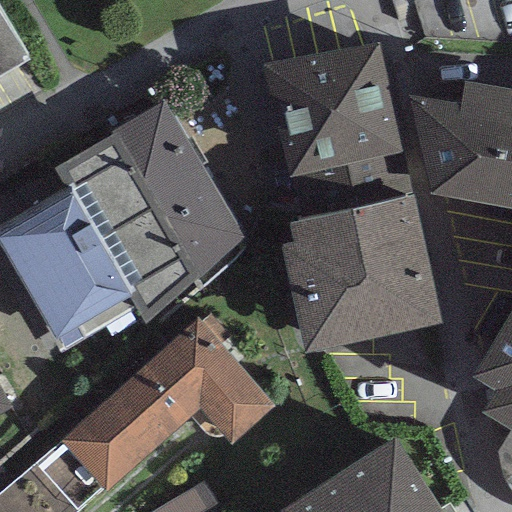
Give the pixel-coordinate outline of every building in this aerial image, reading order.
[(0,79),(28,62),(0,16),(0,79)] [(378,21),(264,45),(288,156),(402,132),(378,21)] [(511,67),(464,58),(460,79),(408,70),(432,170),(511,182),(511,276),(471,344),(494,355),(479,379),(511,399),(511,67)] [(242,221),(165,84),(63,145),(69,155),(131,256),(123,261),(143,302),(195,260),(200,266),(242,221)] [(69,155),(0,194),(0,206),(54,301),(123,261),(131,256),(69,155)] [(412,171),(289,197),(293,217),(280,220),(303,329),(439,300),(412,171)] [(60,425),(63,428),(107,478),(199,392),(232,431),(272,391),(198,305),(60,425)] [(0,404),(9,399),(0,383),(0,404)] [(456,511),(396,416),(280,488),(295,511),(456,511)] [(63,428),(0,483),(0,507),(4,511),(68,511),(107,478),(63,428)]
